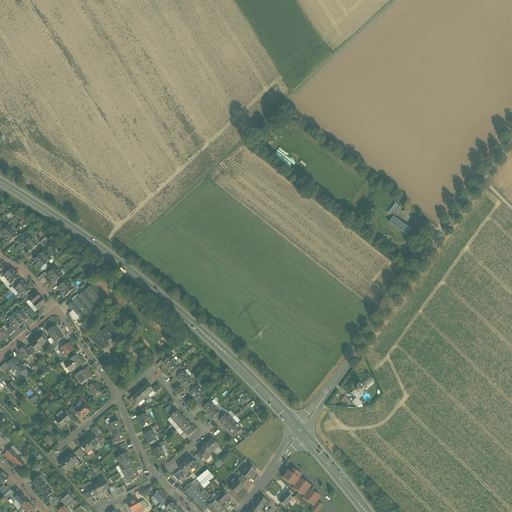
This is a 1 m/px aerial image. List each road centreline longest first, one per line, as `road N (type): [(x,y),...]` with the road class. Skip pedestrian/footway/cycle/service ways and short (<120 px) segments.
road 1 (primary): [(0,181),(188,319),(299,431)]
road 2 (track): [(115,258),(395,0)]
road 3 (secondary): [(511,137),(299,431)]
road 4 (residential): [(157,476),(207,432),(150,369),(116,398)]
